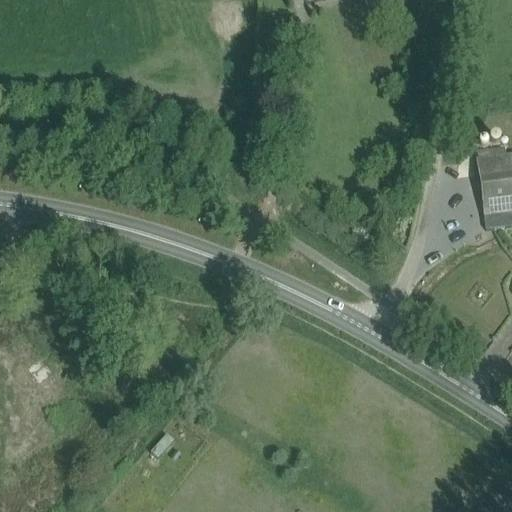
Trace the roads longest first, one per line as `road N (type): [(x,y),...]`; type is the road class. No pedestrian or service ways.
road 1 (secondary): [(23,207),(187,249),(378,335)]
road 2 (residential): [(378,335),(397,308),(415,245),(448,80),(449,0)]
road 3 (secondary): [(378,335),(511,421)]
